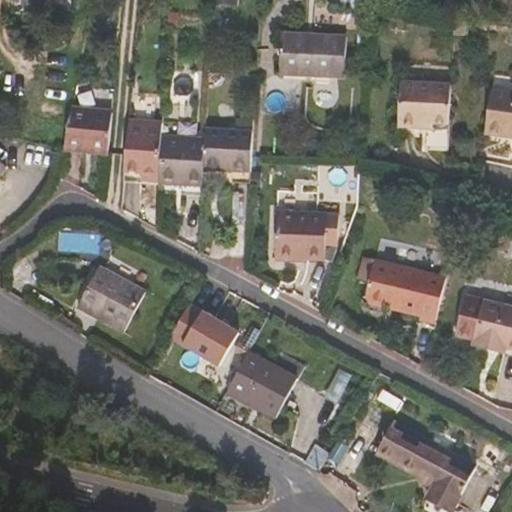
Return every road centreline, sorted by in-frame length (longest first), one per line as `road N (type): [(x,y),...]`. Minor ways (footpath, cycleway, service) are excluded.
road 1 (residential): [(0,264),(89,205),(511,433)]
road 2 (residential): [(270,465),(0,306)]
road 3 (residential): [(0,472),(161,511)]
